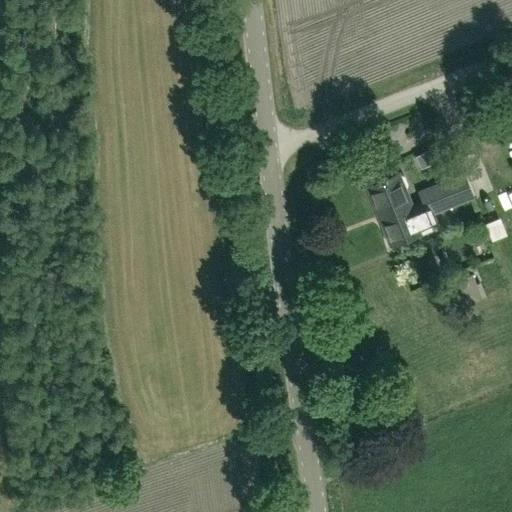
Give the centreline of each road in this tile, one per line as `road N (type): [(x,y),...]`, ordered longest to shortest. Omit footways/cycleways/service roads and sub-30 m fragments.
road 1 (unclassified): [(320,511),(251,0)]
road 2 (track): [(443,80),(270,154)]
